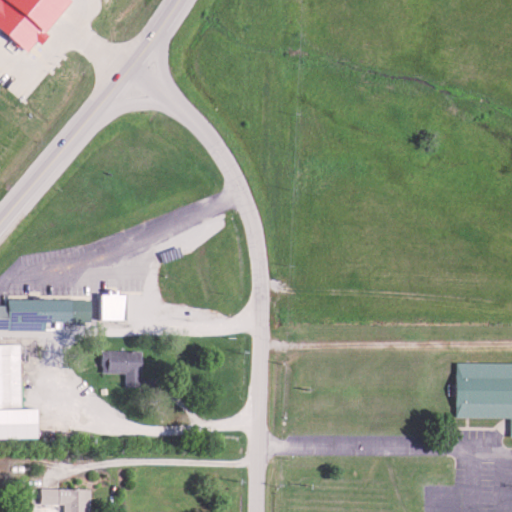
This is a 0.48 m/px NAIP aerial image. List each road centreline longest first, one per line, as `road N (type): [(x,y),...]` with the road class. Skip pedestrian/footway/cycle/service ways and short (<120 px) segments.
road 1 (residential): [(255,511),(261,276),(253,231),(219,149),(130,67)]
road 2 (primary): [(0,225),(130,67)]
